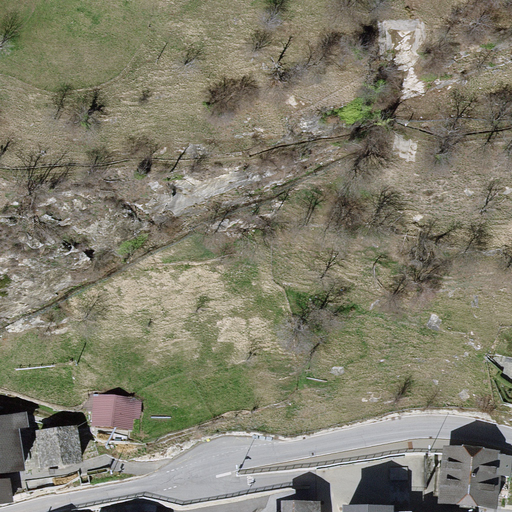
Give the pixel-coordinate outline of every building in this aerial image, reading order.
[(133,400),(95,397),(93,423),(131,427),(133,400)] [(0,470),(22,468),(16,427),(25,426),(24,415),(0,417),(0,470)] [(75,428),(37,432),(41,465),(79,460),(75,428)] [(510,456),(447,450),(442,498),(493,503),(496,473),(509,474),(510,456)] [(7,480),(0,480),(0,502),(10,501),(7,480)]
